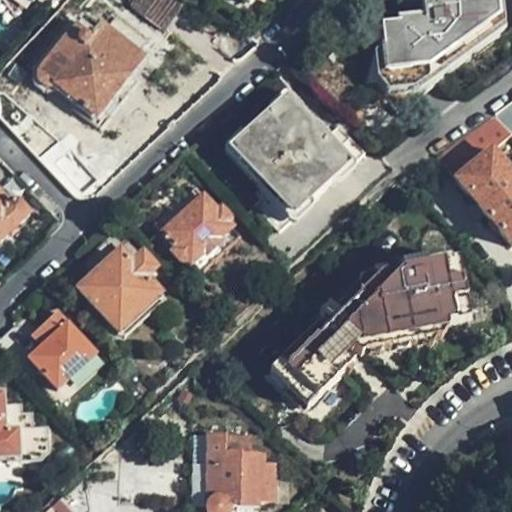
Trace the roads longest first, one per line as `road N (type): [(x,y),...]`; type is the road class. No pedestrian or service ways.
road 1 (residential): [(77,228),(324,0)]
road 2 (unknown): [(443,449),(405,422),(328,447),(303,424),(376,357),(410,348)]
road 3 (unknown): [(401,158),(444,209),(511,325)]
road 4 (residential): [(511,400),(458,432),(407,511)]
road 5 (residential): [(401,158),(511,74)]
